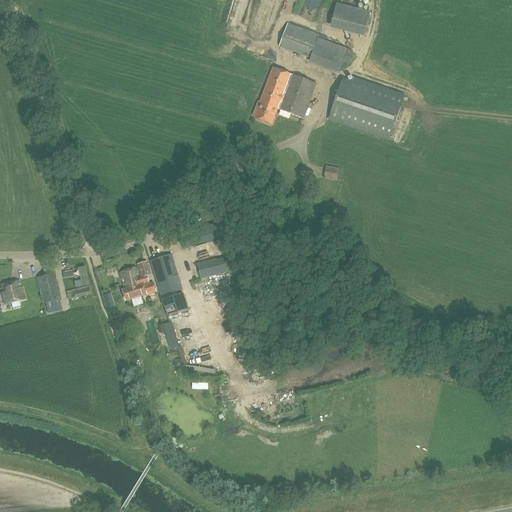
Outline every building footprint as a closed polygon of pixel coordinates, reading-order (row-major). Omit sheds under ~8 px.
[(371,12),(337,4),(333,22),(367,30),(371,12)] [(279,47),(308,58),(310,59),(309,63),(332,71),(332,70),(339,73),(343,62),(349,64),(353,52),(348,49),(334,44),(336,39),(329,36),(320,32),(319,35),(288,23),(279,47)] [(316,84),(273,67),(260,102),(258,102),(253,116),(255,117),(255,118),(271,125),(277,109),(303,119),(316,84)] [(390,140),(405,95),(354,78),(352,82),(343,79),(329,120),(390,140)] [(340,168),(326,166),(324,179),(337,181),(340,168)] [(220,223),(180,234),(184,250),(208,242),(208,243),(224,239),(220,223)] [(182,291),(170,255),(150,262),(161,298),(182,291)] [(147,276),(150,275),(146,262),(138,265),(142,276),(140,277),(137,267),(120,272),(125,289),(122,290),(125,301),(156,291),(154,283),(150,284),(147,276)] [(85,266),(78,268),(82,287),(89,285),(85,266)] [(226,280),(233,278),(228,266),(221,268),(226,280)] [(222,269),(202,271),(203,282),(223,280),(222,269)] [(44,303),(62,299),(56,274),(38,278),(44,303)] [(25,299),(22,287),(21,288),(19,281),(1,285),(3,292),(2,293),(5,304),(25,299)] [(89,286),(67,291),(69,299),(75,298),(76,299),(92,294),(89,286)] [(102,295),(107,310),(116,307),(111,293),(102,295)] [(168,326),(175,352),(182,350),(176,324),(168,326)] [(274,475),(261,478),(263,488),(276,485),(274,475)]
